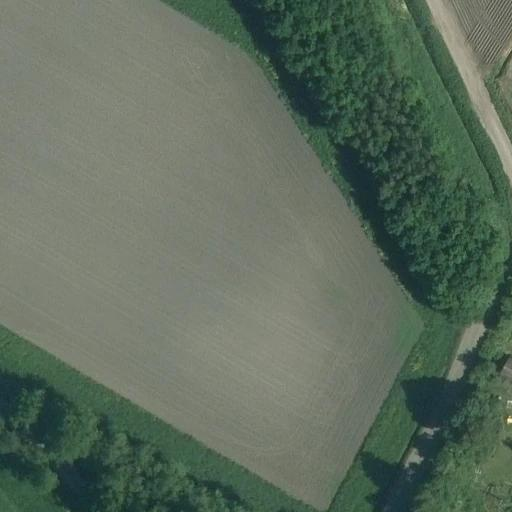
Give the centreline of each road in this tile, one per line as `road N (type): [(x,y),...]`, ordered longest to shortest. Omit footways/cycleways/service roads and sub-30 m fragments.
road 1 (track): [(511,259),(391,511)]
road 2 (track): [(511,164),(436,0)]
road 3 (unclassified): [(97,511),(0,409)]
